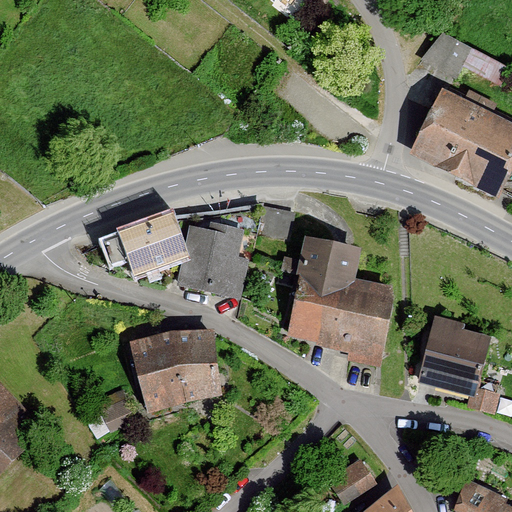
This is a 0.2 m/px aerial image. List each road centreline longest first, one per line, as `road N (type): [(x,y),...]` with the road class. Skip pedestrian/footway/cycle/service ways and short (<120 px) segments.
road 1 (secondary): [(33,240),(117,202),(210,177),(305,171),(380,183)]
road 2 (residential): [(33,240),(68,273),(164,299),(245,336),(345,400)]
road 3 (unclassified): [(363,0),(393,66),(396,101),(380,183)]
road 4 (residential): [(511,434),(345,400)]
road 5 (residential): [(227,511),(345,400)]
road 6 (secondary): [(380,183),(511,241)]
road 7 (residential): [(345,400),(425,511)]
